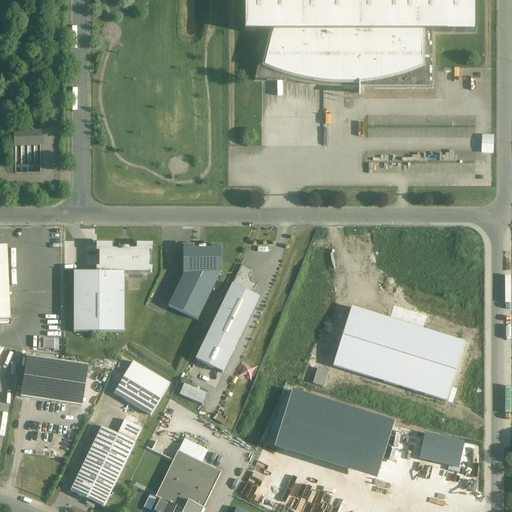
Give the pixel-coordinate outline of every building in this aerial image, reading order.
[(245,0),(245,30),(262,30),(261,83),(435,87),(437,32),(476,33),(477,0),(245,0)] [(41,129),(16,128),(15,170),(41,171),(41,129)] [(482,135),(482,154),(494,154),(494,135),(482,135)] [(98,271),(75,272),(75,333),(127,333),(126,281),(130,281),(130,292),(143,291),(143,280),(149,280),(149,274),(155,274),(155,267),(151,267),(151,258),(153,258),(153,251),(155,251),(155,243),(138,243),(138,249),(131,249),(131,246),(123,246),(123,249),(115,249),(115,243),(98,243),(98,251),(102,251),(102,266),(98,266),(98,271)] [(220,245),(212,245),(212,249),(195,249),(195,244),(183,244),(183,273),(220,273),(220,245)] [(9,247),(0,247),(0,319),(11,320),(9,247)] [(243,263),(196,358),(223,372),(261,296),(254,293),(258,284),(251,280),(256,269),(243,263)] [(220,273),(183,273),(169,305),(198,319),(213,288),(219,277),(220,273)] [(224,279),(219,277),(213,288),(218,291),(224,279)] [(464,344),(352,309),(335,365),(446,399),(464,344)] [(91,366),(29,357),(22,397),(85,407),(91,366)] [(173,383),(135,361),(115,394),(133,405),(120,434),(104,426),(71,490),(104,507),(151,415),(154,416),(173,383)] [(463,444),(426,436),(421,459),(457,467),(463,444)] [(154,511),(203,511),(223,472),(179,451),(165,477),(156,499),(160,501),(154,511)]
